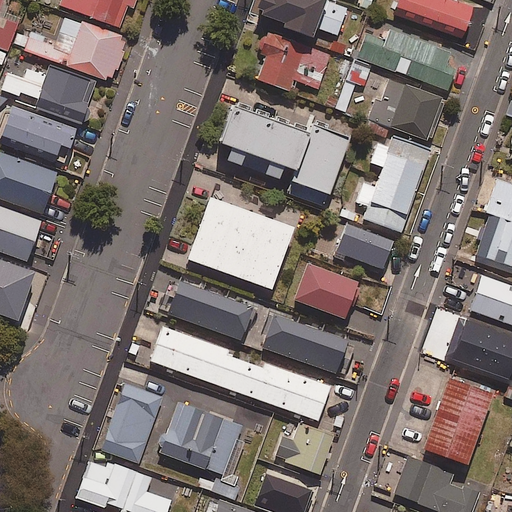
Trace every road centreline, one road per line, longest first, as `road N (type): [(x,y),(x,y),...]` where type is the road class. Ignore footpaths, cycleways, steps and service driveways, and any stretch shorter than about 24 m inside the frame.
road 1 (residential): [(336,511),(511,19)]
road 2 (residential): [(55,391),(196,0)]
